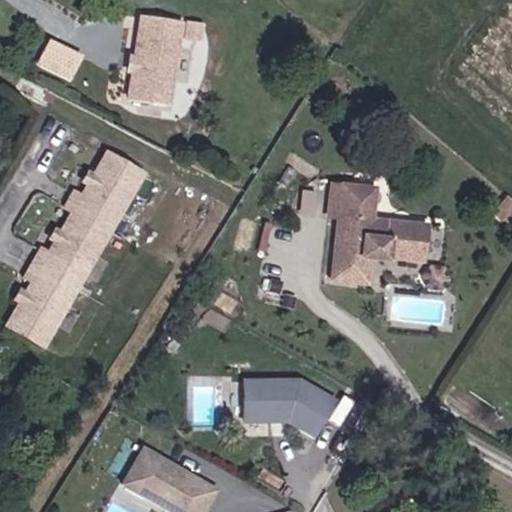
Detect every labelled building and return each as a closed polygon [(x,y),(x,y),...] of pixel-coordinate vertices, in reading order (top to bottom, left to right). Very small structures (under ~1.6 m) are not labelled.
[(171,104),(181,16),(175,16),(146,15),(141,70),(138,101),(171,104)] [(113,230),(146,170),(109,151),(85,196),(78,192),(70,207),(77,210),(113,230)] [(378,181),(359,179),(333,175),(328,214),(342,215),(333,279),(368,284),(371,263),(388,265),(388,259),(426,264),(430,231),(372,223),(375,204),(378,181)] [(82,288),(113,230),(77,210),(54,254),(46,251),(39,264),(82,288)] [(51,346),(82,288),(39,264),(31,278),(39,282),(15,327),(51,346)] [(336,401),(302,380),(247,380),(247,418),(291,419),(316,434),(336,401)] [(362,429),(374,408),(362,401),(350,421),(362,429)] [(207,511),(221,489),(143,444),(122,480),(177,511),(207,511)]
